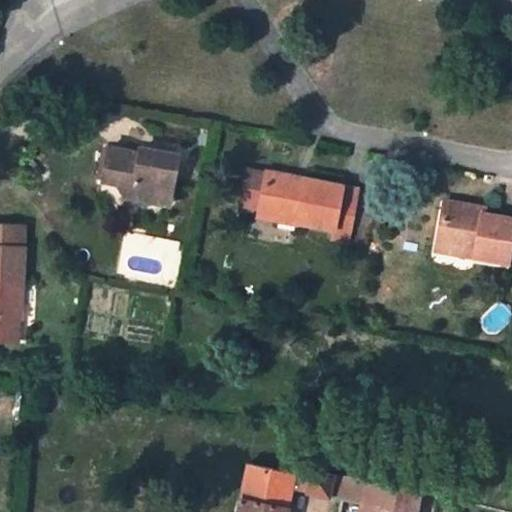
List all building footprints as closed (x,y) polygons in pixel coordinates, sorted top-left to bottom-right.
[(130,187),(138,200),(169,206),(177,156),(138,150),(138,154),(109,148),(102,182),(117,185),(130,187)] [(357,189),(341,186),(304,180),(302,182),(294,180),(295,177),(265,171),(265,174),(245,170),(238,206),(258,209),(296,216),(295,224),(333,231),(331,241),(347,244),(357,189)] [(124,198),(138,200),(130,187),(117,185),(124,198)] [(436,242),(475,249),(474,257),(508,263),(511,238),(511,220),(482,215),(483,210),(443,203),(436,242)] [(257,217),(295,224),(296,216),(258,209),(257,217)] [(0,342),(17,343),(21,248),(16,248),(17,227),(0,225),(0,342)] [(475,249),(436,242),(435,250),(474,257),(475,249)] [(240,497),(287,508),(291,490),(295,473),(248,462),(240,497)] [(416,511),(420,495),(420,493),(296,467),(295,473),(291,490),(359,505),(357,511),(416,511)] [(240,497),(237,511),(286,511),(287,508),(240,497)]
